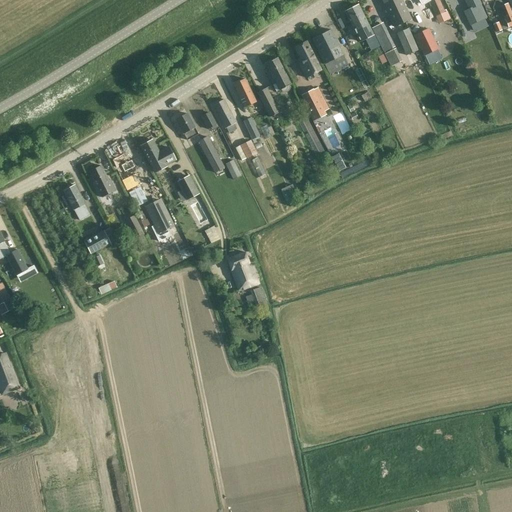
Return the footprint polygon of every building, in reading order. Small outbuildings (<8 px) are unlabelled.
[(389,17),(394,27),(411,19),(401,0),(381,0),(389,17)] [(429,2),(435,16),(445,12),(439,0),(418,0),(422,6),(429,2)] [(464,12),(470,26),(487,18),(478,0),(464,0),(469,9),(464,12)] [(356,35),(360,42),(374,36),(358,5),(345,12),(356,35)] [(372,29),(383,53),(395,47),(383,23),(372,29)] [(419,49),(408,28),(397,34),(408,55),(419,49)] [(414,36),(424,56),(438,49),(428,29),(414,36)] [(312,39),(324,65),(325,64),(343,55),(330,30),(312,39)] [(306,42),(295,47),(300,59),(297,61),(305,78),(320,70),(306,42)] [(384,55),(391,67),(402,62),(396,49),(384,55)] [(324,65),(329,75),(348,65),(343,55),(325,64),(324,65)] [(289,86),(291,85),(277,58),(266,64),(269,71),(266,72),(273,85),(276,84),(279,91),(281,90),(281,91),(282,91),(283,92),(284,92),(285,92),(286,92),(287,92),(288,92),(289,91),(289,90),(289,89),(290,88),(290,87),(289,86)] [(245,79),(233,84),(245,108),(256,102),(245,79)] [(257,93),(269,118),(279,113),(267,88),(257,93)] [(313,90),(301,96),(310,114),(310,115),(312,120),(325,114),(324,111),(328,109),(318,88),(314,90),(313,90)] [(226,129),(229,133),(237,129),(234,124),(237,123),(224,99),(213,106),(225,129),(226,129)] [(216,125),(209,113),(201,117),(208,129),(211,128),(212,131),(217,128),(216,125)] [(184,134),(187,140),(198,135),(195,128),(187,114),(176,120),(183,134),(184,134)] [(308,116),(298,121),(317,158),(326,153),(308,116)] [(243,122),(252,140),(259,136),(251,118),(243,122)] [(261,128),(266,139),(271,136),(266,126),(261,128)] [(198,142),(215,173),(224,168),(208,137),(198,142)] [(152,140),(141,146),(155,173),(166,167),(165,165),(175,160),(169,148),(159,153),(152,140)] [(235,148),(242,161),(257,154),(251,140),(235,148)] [(134,187),(138,196),(144,193),(140,184),(139,184),(124,154),(112,160),(128,190),(134,187)] [(339,171),(345,168),(338,154),(332,157),(335,162),(339,171)] [(259,157),(252,160),(262,179),(268,176),(259,157)] [(225,164),(233,180),(241,176),(233,160),(225,164)] [(101,166),(89,171),(102,198),(116,191),(110,180),(108,181),(101,166)] [(177,182),(186,201),(199,194),(189,176),(177,182)] [(75,185),(63,191),(73,210),(74,210),(77,216),(88,210),(85,204),(75,185)] [(292,185),(281,190),(286,201),(293,198),(291,192),(295,190),(292,185)] [(152,228),(159,242),(170,236),(167,229),(173,226),(161,201),(145,208),(154,226),(152,228)] [(125,220),(135,240),(144,235),(134,216),(125,220)] [(149,225),(146,220),(140,223),(143,228),(149,225)] [(109,228),(84,241),(91,255),(110,244),(111,246),(116,243),(109,228)] [(0,233),(0,258),(6,256),(10,254),(7,248),(3,241),(4,241),(0,233)] [(10,254),(6,256),(16,275),(27,270),(27,269),(26,268),(23,260),(17,250),(10,254)] [(232,277),(238,292),(260,285),(252,263),(249,263),(245,253),(227,260),(231,270),(233,276),(232,277)] [(93,259),(97,267),(103,264),(99,256),(93,259)] [(114,281),(98,288),(101,294),(117,288),(114,281)] [(1,284),(0,284),(0,312),(1,315),(14,308),(1,284)] [(250,291),(256,308),(267,304),(261,287),(250,291)] [(22,324),(26,323),(21,312),(17,313),(22,324)] [(0,389),(2,395),(19,389),(9,362),(9,363),(5,354),(0,355),(0,389)]
